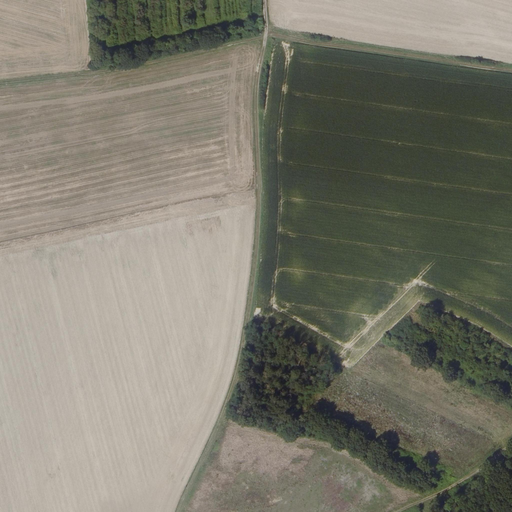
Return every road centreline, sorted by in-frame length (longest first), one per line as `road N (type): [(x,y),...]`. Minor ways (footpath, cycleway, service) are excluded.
road 1 (track): [(263,0),(256,245),(240,371),(180,511)]
road 2 (track): [(266,37),(0,85)]
road 3 (track): [(266,34),(511,71)]
road 4 (track): [(400,511),(511,447)]
